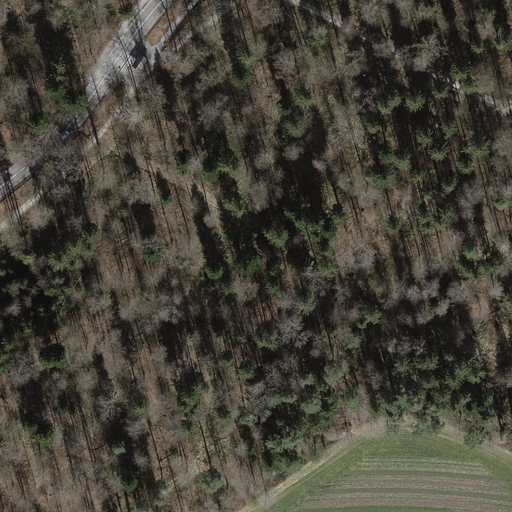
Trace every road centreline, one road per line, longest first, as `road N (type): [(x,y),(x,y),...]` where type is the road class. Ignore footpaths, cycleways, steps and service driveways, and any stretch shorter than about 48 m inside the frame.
road 1 (track): [(76,117),(511,368)]
road 2 (secondary): [(0,187),(58,138),(163,0)]
road 3 (track): [(293,0),(511,110)]
